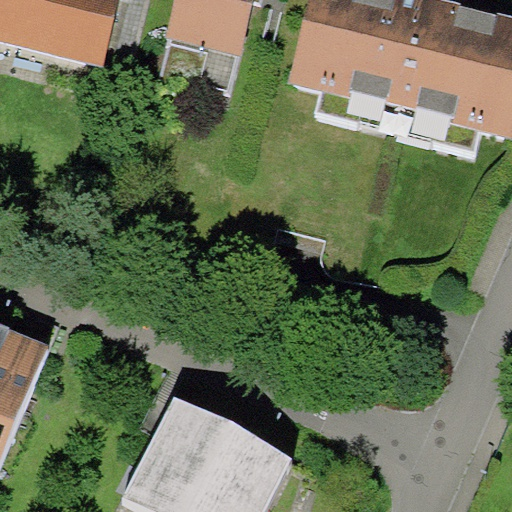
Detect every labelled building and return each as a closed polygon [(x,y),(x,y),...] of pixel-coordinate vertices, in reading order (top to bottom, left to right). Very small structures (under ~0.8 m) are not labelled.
[(0,0),(0,49),(94,73),(112,0),(0,0)] [(255,0),(169,0),(157,47),(167,49),(155,95),(194,105),(197,94),(229,102),(255,0)] [(511,120),(511,28),(400,0),(304,0),(282,88),(317,97),(310,123),(477,166),(482,146),(504,151),(511,120)] [(0,441),(36,353),(0,339),(0,441)] [(263,511),(292,456),(172,395),(120,495),(152,511),(263,511)]
